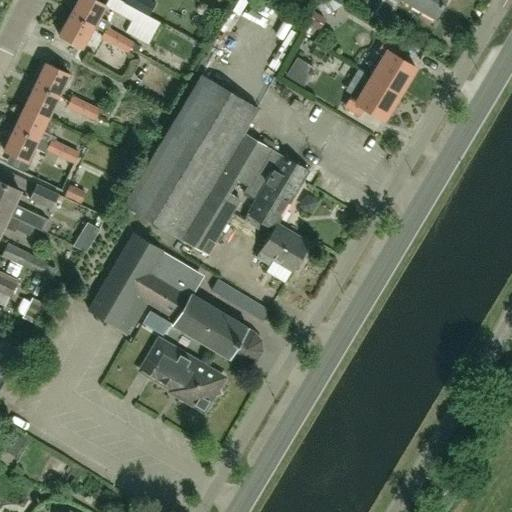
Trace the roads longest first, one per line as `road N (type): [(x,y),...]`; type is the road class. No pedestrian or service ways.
road 1 (tertiary): [(236,511),(511,51)]
road 2 (unclassified): [(396,511),(511,319)]
